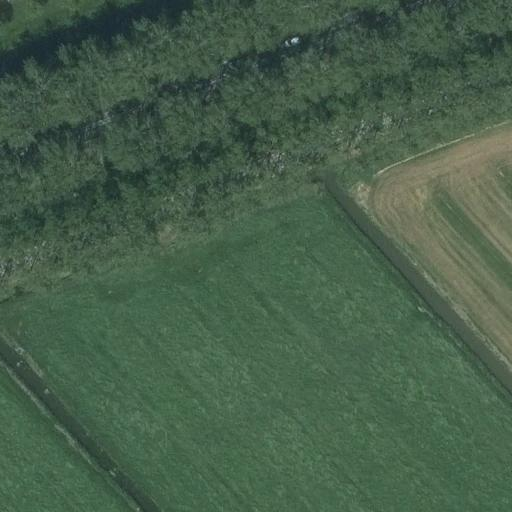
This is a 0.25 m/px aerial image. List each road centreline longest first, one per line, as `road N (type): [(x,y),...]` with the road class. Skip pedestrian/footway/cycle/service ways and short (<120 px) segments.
road 1 (unclassified): [(0,266),(511,73)]
road 2 (primary): [(0,155),(404,0)]
